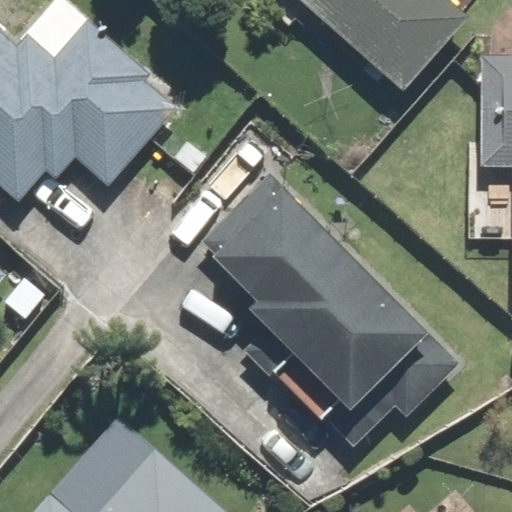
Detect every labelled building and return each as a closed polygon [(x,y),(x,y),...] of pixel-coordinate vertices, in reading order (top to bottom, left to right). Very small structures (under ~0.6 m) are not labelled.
[(431,0),(274,0),(391,101),(458,23),(431,0)] [(0,219),(39,176),(54,190),(75,167),(103,192),(173,115),(77,29),(47,63),(22,41),(11,54),(0,44),(0,219)] [(509,174),(505,294),(511,294),(511,70),(469,69),(466,173),(509,174)] [(271,392),(306,429),(324,413),(340,429),(419,354),(271,198),(192,273),(289,375),(271,392)] [(216,511),(145,448),(102,496),(74,471),(37,511),(216,511)]
